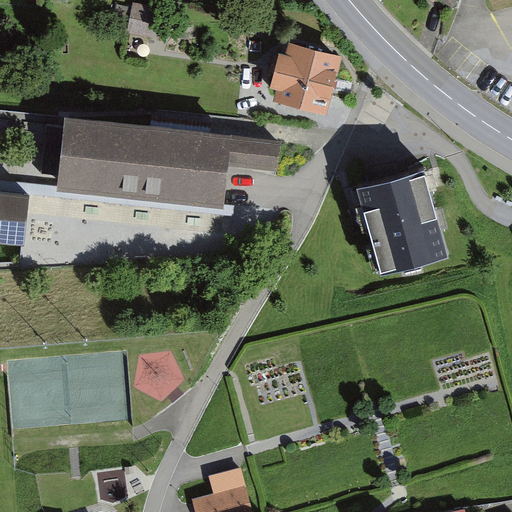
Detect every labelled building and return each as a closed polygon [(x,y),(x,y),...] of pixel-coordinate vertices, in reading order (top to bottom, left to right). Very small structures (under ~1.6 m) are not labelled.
[(443,0),(398,0),(426,22),(443,0)] [(150,32),(127,28),(122,52),(145,57),(150,32)] [(277,106),(336,118),(346,65),(288,54),(277,106)] [(65,119),(57,190),(222,209),(227,166),(276,171),(279,144),(65,119)] [(384,273),(447,256),(423,169),(361,186),(384,273)] [(0,244),(23,247),(28,197),(0,193),(0,244)] [(250,511),(240,471),(213,478),(218,496),(196,503),(198,511),(250,511)]
